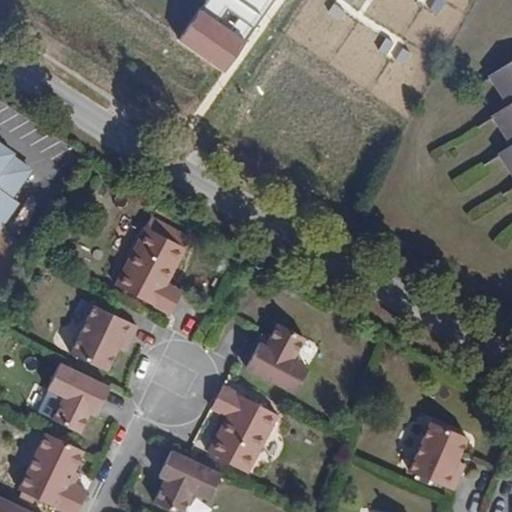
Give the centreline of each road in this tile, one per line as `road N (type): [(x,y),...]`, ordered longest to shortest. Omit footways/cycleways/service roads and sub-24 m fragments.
road 1 (tertiary): [(511,363),(214,196),(0,54)]
road 2 (residential): [(168,382),(101,511)]
